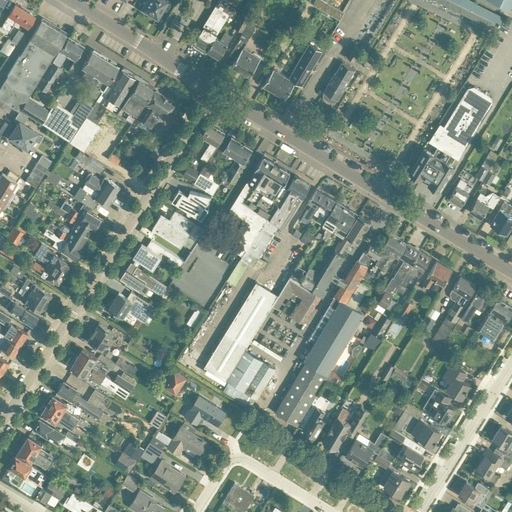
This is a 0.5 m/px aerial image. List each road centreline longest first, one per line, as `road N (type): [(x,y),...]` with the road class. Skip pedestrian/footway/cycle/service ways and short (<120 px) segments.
road 1 (tertiary): [(0,426),(214,90)]
road 2 (tertiary): [(511,271),(214,90)]
road 3 (residential): [(194,511),(235,459),(330,511)]
road 4 (residential): [(511,364),(418,511)]
